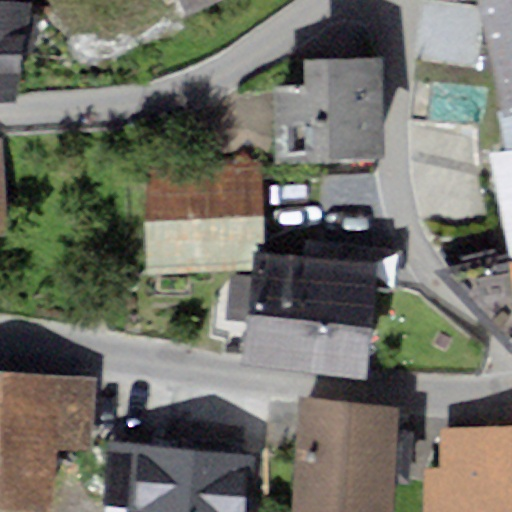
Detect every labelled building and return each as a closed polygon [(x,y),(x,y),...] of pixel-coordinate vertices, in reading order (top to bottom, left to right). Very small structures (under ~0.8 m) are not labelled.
[(33,1),(0,0),(0,100),(22,101),(33,1)] [(192,0),(199,11),(220,0),(192,0)] [(511,0),(477,0),(501,115),(511,112),(511,0)] [(305,93),(269,94),(269,159),(375,156),(372,66),(304,67),(305,93)] [(511,112),(501,115),(499,113),(506,151),(511,149),(511,112)] [(511,149),(506,151),(491,153),(510,261),(511,261),(511,149)] [(277,176),(154,181),(155,275),(262,272),(281,270),(277,176)] [(511,261),(510,261),(435,269),(510,347),(511,344),(511,261)] [(262,272),(249,359),(386,375),(398,282),(281,270),(262,272)] [(108,383),(0,376),(0,511),(17,511),(81,511),(82,453),(108,456),(108,383)] [(421,511),(421,410),(317,404),(313,511),(421,511)] [(511,511),(511,433),(458,434),(462,511),(511,511)] [(274,511),(278,459),(133,445),(126,511),(274,511)]
